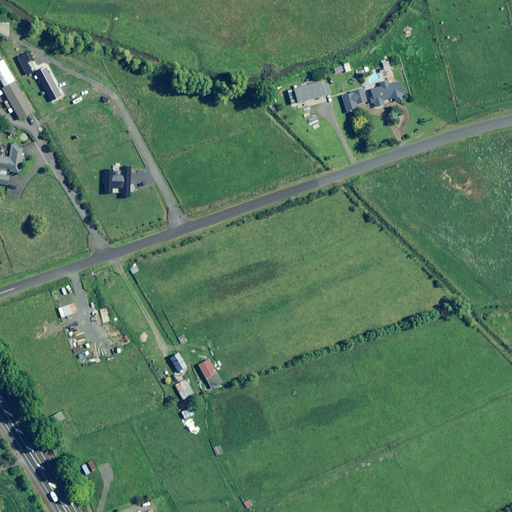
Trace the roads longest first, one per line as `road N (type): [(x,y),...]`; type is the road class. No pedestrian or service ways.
road 1 (tertiary): [(0,294),(511,119)]
road 2 (trunk): [(68,511),(0,395)]
